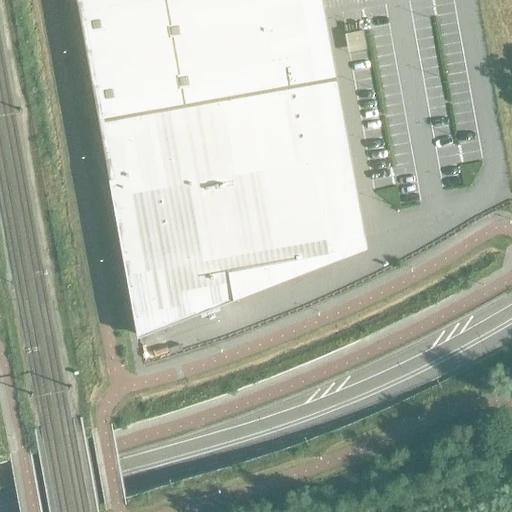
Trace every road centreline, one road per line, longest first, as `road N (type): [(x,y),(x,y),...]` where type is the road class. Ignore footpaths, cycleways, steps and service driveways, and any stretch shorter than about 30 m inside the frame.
road 1 (secondary): [(511,310),(323,404),(0,499)]
road 2 (secondary): [(27,511),(331,420),(511,330)]
